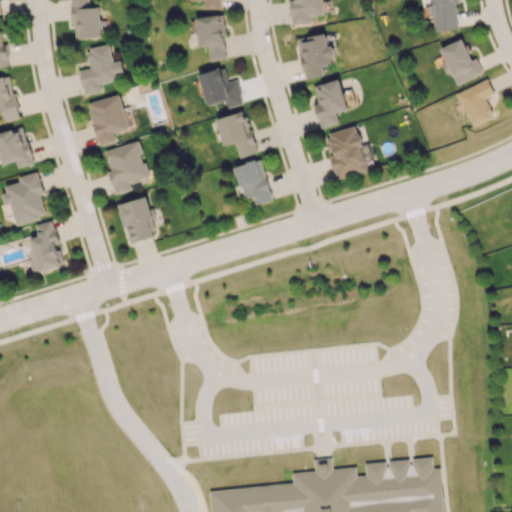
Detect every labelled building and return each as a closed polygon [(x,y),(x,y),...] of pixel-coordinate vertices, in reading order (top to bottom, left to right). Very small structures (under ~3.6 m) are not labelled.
[(71,0),(73,37),(101,36),(100,7),(90,7),(89,0),(71,0)] [(203,0),(204,8),(221,9),(221,0),(203,0)] [(291,0),(290,0),(290,24),(310,23),(310,14),(323,14),(322,0),(291,0)] [(431,0),(434,31),(459,29),(455,0),(431,0)] [(196,17),(200,46),(208,45),(210,60),(228,58),(221,13),(196,17)] [(305,79),(323,75),(321,64),(334,62),(331,46),(328,47),(325,33),(301,37),(306,62),(302,63),(305,79)] [(0,67),(9,67),(7,43),(1,44),(0,34),(0,67)] [(456,84),(483,73),(476,57),(471,59),(462,38),(440,48),(456,84)] [(113,61),(110,44),(86,48),(89,68),(79,70),(84,95),(101,92),(100,82),(124,78),(121,59),(113,61)] [(199,73),(206,105),(226,101),(227,107),(243,104),(237,79),(228,81),(225,67),(199,73)] [(0,77),(0,110),(2,110),(4,120),(19,117),(11,75),(0,77)] [(339,123),(336,113),(348,109),(339,78),(313,85),(318,103),(314,104),(320,128),(339,123)] [(494,93),(487,78),(456,92),(471,125),(493,115),(485,97),(494,93)] [(116,140),(113,132),(128,128),(119,94),(87,103),(99,145),(116,140)] [(240,157),(257,152),(245,110),(216,118),(224,145),(235,142),(240,157)] [(0,132),(0,154),(3,164),(16,160),(18,168),(34,163),(23,125),(0,132)] [(336,179),(368,171),(356,125),(326,133),(332,155),(330,155),(336,179)] [(105,150),(111,169),(107,170),(114,194),(131,189),(130,183),(149,177),(138,140),(105,150)] [(256,204),(272,200),(261,158),(235,165),(244,199),(254,196),(256,204)] [(16,224),(47,216),(41,193),(43,193),(38,171),(18,176),(19,181),(0,186),(7,213),(13,212),(16,224)] [(130,242),(152,236),(150,228),(156,227),(148,196),(116,204),(121,224),(125,223),(130,242)] [(63,265),(58,244),(59,243),(53,219),(35,224),(37,236),(27,238),(35,272),(63,265)] [(206,511),(204,491),(289,482),(288,471),(323,468),(437,457),(442,511),(206,511)]
